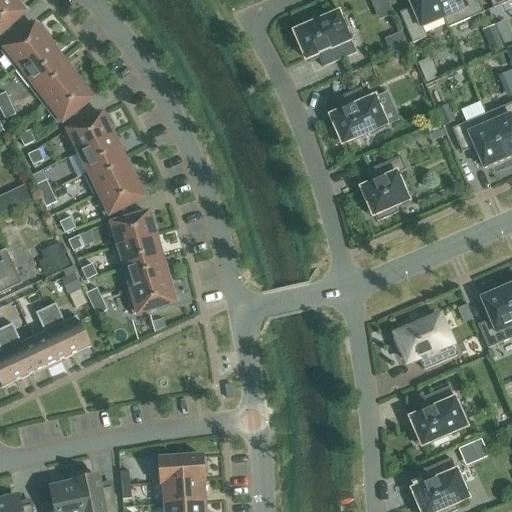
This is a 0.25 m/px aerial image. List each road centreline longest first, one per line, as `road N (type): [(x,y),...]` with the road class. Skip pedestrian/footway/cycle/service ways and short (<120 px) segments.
road 1 (residential): [(239,313),(187,148),(93,0)]
road 2 (residential): [(292,0),(251,17),(309,148),(350,290)]
road 3 (residential): [(0,460),(256,415)]
road 4 (residential): [(350,290),(379,511)]
road 5 (residential): [(350,290),(511,221)]
